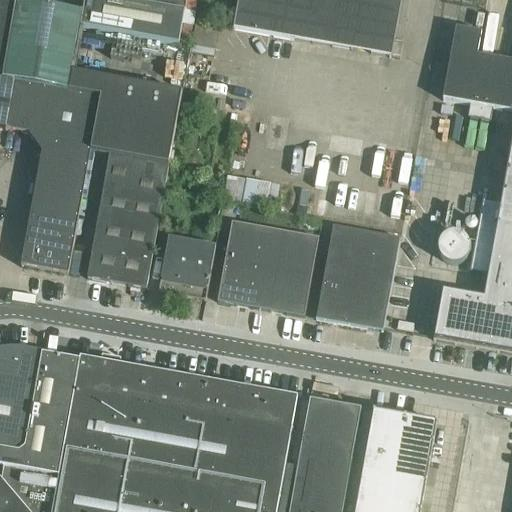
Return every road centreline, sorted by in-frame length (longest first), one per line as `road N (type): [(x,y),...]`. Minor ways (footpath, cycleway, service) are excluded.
road 1 (unclassified): [(0,309),(511,399)]
road 2 (unknown): [(434,0),(426,52),(408,94),(367,104),(269,93)]
